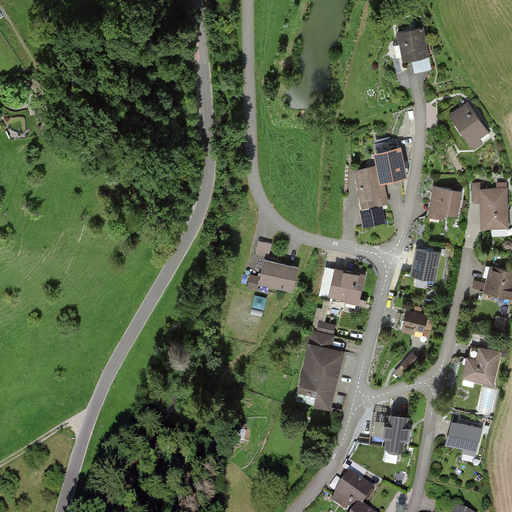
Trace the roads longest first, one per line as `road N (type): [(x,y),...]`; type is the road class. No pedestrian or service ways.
road 1 (unclassified): [(199,0),(210,175),(200,213),(106,379),(61,511)]
road 2 (residential): [(249,0),(261,200),(299,234),(388,258)]
road 3 (residential): [(417,88),(414,181),(388,258)]
road 4 (residential): [(434,381),(477,213)]
road 5 (residential): [(388,258),(359,401)]
road 6 (residential): [(413,511),(434,381)]
road 7 (residential): [(359,401),(333,465),(293,511)]
